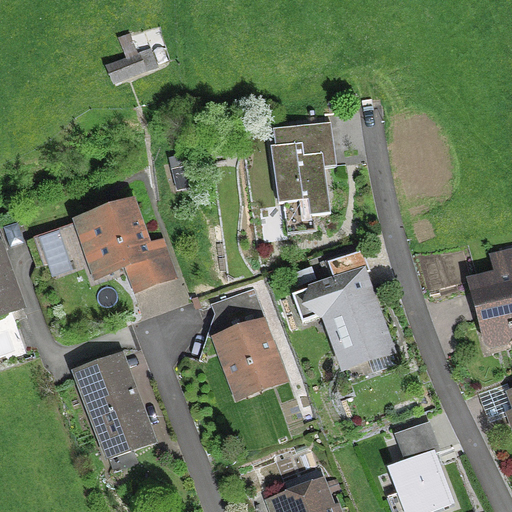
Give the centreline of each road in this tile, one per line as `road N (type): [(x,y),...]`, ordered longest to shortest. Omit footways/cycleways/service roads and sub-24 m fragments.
road 1 (residential): [(368,107),(396,261),(443,393),(500,511)]
road 2 (residential): [(148,332),(216,511)]
